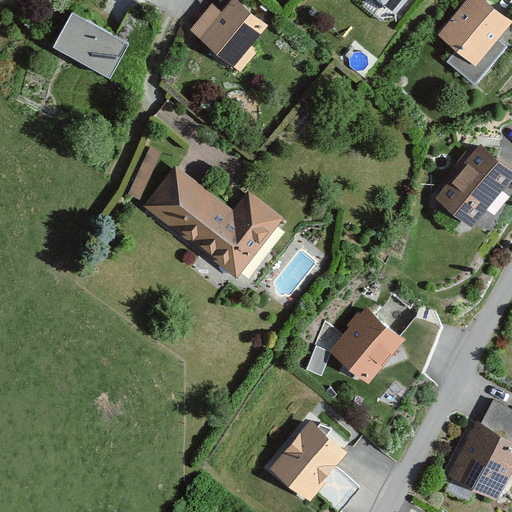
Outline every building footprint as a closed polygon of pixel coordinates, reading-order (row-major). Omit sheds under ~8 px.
[(229,0),(224,7),(215,0),(211,0),(190,28),(242,67),(259,46),(253,42),(271,19),(245,0),(229,0)] [(410,0),(393,0),(404,9),(410,0)] [(511,25),(511,10),(498,0),(465,0),(442,29),(461,44),(483,62),(505,34),(511,25)] [(118,28),(76,5),(56,43),(110,72),(124,48),(141,58),(161,21),(131,4),(118,28)] [(483,62),(461,44),(450,58),(481,83),(511,43),(511,40),(505,34),(483,62)] [(511,182),(511,157),(487,136),(439,191),(476,224),(511,182)] [(142,193),(162,148),(150,143),(130,188),(142,193)] [(237,207),(175,161),(143,204),(242,278),(288,216),(250,189),(237,207)] [(410,336),(370,302),(335,344),(376,377),(410,336)] [(511,402),(499,396),(487,418),(511,430),(511,402)] [(354,446),(313,413),(274,461),(315,494),(354,446)] [(511,430),(487,418),(481,414),(454,468),(505,493),(511,478),(511,430)]
